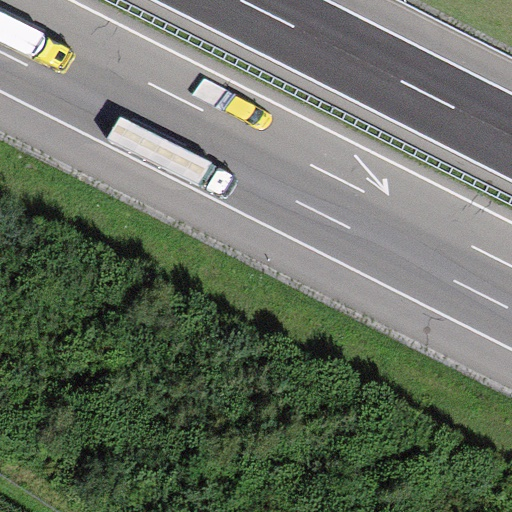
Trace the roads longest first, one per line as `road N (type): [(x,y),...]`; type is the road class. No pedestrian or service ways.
road 1 (motorway): [(0,30),(511,289)]
road 2 (motorway): [(511,134),(245,0)]
